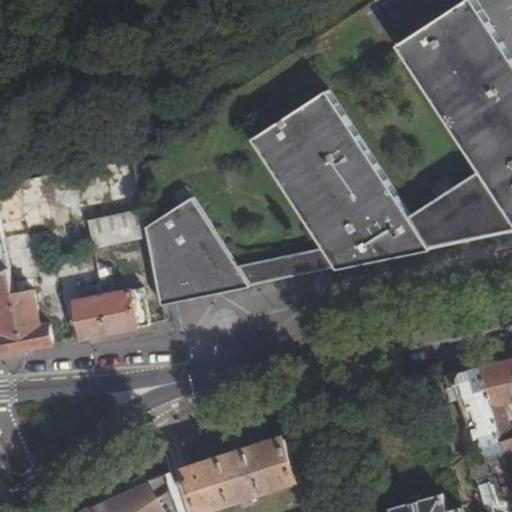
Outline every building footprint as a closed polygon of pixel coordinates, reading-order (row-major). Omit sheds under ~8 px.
[(482,170),(511,217),(511,52),(478,0),(471,0),(403,45),(482,170)] [(326,246),(341,270),(437,250),(414,215),(333,91),(259,140),(326,246)] [(140,158),(80,171),(87,205),(81,205),(84,223),(96,220),(150,209),(140,158)] [(414,215),(437,250),(511,234),(511,217),(482,170),(414,215)] [(9,232),(10,238),(31,234),(55,229),(60,228),(55,202),(62,175),(1,189),(6,216),(9,232)] [(187,206),(242,292),(341,270),(326,246),(242,263),(200,198),(187,206)] [(170,307),(242,292),(187,206),(154,228),(155,232),(170,307)] [(150,209),(96,220),(100,244),(155,232),(154,228),(150,209)] [(0,234),(9,232),(6,216),(0,217),(0,234)] [(60,228),(55,229),(60,253),(100,244),(96,220),(84,223),(60,228)] [(55,229),(31,234),(37,259),(60,254),(60,253),(55,229)] [(10,238),(9,232),(0,234),(0,289),(9,332),(0,333),(0,342),(2,354),(33,348),(22,292),(10,238)] [(22,292),(33,348),(62,342),(58,322),(48,323),(41,288),(22,292)] [(110,295),(116,331),(155,323),(149,288),(110,295)] [(116,331),(110,295),(83,300),(90,337),(116,331)] [(69,302),(76,339),(90,337),(83,300),(69,302)] [(511,357),(482,364),(511,455),(511,357)] [(511,455),(482,364),(459,369),(469,398),(478,423),(486,445),(493,455),(503,452),(508,469),(492,474),(492,481),(482,483),(483,485),(488,505),(511,498),(511,455)] [(459,369),(441,373),(451,403),(469,398),(459,369)] [(313,420),(307,403),(286,408),(292,426),(313,420)] [(191,465),(206,508),(303,476),(288,433),(191,465)] [(160,466),(152,471),(156,477),(165,474),(160,466)] [(189,511),(175,470),(165,474),(156,477),(152,471),(129,486),(113,497),(103,504),(106,510),(103,511),(96,511),(96,510),(93,511),(189,511)] [(90,507),(92,511),(93,511),(96,510),(96,511),(103,511),(106,510),(103,504),(113,497),(129,486),(124,479),(111,493),(101,502),(90,507)] [(452,507),(447,490),(395,504),(397,511),(466,511),(464,504),(452,507)]
